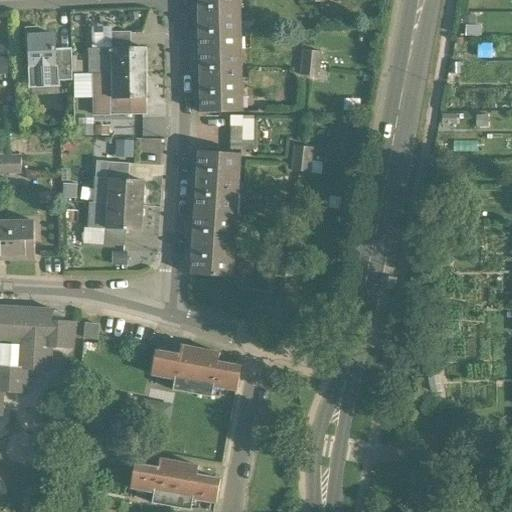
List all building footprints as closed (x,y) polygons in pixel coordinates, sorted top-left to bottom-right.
[(239,0),(198,0),(200,53),(240,52),(239,0)] [(53,38),(38,38),(38,35),(32,30),(31,32),(28,32),(28,31),(25,32),(25,40),(27,40),(29,69),(30,84),(56,83),(55,74),(54,74),(54,53),(53,38)] [(132,51),(132,35),(110,35),(110,52),(113,52),(113,51),(132,51)] [(146,75),(145,51),(132,51),(113,51),(113,52),(114,75),(146,75)] [(321,53),(303,51),(300,76),(318,78),(321,53)] [(71,52),(54,53),(54,74),(55,74),(72,73),(71,52)] [(240,52),(200,53),(201,114),(242,113),(240,52)] [(72,73),(55,74),(56,83),(72,83),(72,73)] [(146,100),(146,75),(114,75),(109,75),(103,75),(103,100),(108,100),(131,100),(146,100)] [(132,115),(131,100),(108,100),(108,116),(132,115)] [(232,118),(231,151),(253,151),(254,119),(232,118)] [(313,150),(295,148),(292,173),(310,175),(313,150)] [(239,156),(199,154),(195,215),(236,217),(239,156)] [(22,158),(0,158),(0,175),(22,176),(22,158)] [(128,165),(107,164),(106,181),(110,181),(110,180),(127,181),(128,165)] [(127,181),(110,180),(110,181),(108,205),(140,207),(141,182),(127,181)] [(108,205),(90,204),(89,228),(104,229),(104,227),(108,228),(107,229),(125,231),(138,231),(140,207),(108,205)] [(236,217),(195,215),(191,276),(232,279),(236,217)] [(33,224),(0,224),(0,260),(34,260),(33,224)] [(125,231),(107,229),(108,228),(104,227),(104,229),(103,245),(124,246),(125,231)] [(294,280),(297,256),(280,254),(276,278),(294,280)] [(52,312),(15,309),(14,313),(0,312),(0,419),(3,395),(25,396),(27,371),(49,373),(51,350),(73,352),(76,325),(52,323),(52,312)] [(198,352),(180,348),(178,358),(156,354),(152,376),(174,381),(172,392),(191,396),(198,352)] [(217,355),(198,352),(191,396),(209,399),(211,387),(236,391),(240,369),(216,364),(217,355)] [(136,400),(118,396),(113,421),(131,424),(136,400)] [(179,465),(160,462),(158,470),(135,466),(131,489),(153,494),(151,506),(170,509),(179,465)] [(198,468),(179,465),(170,509),(184,511),(189,511),(191,500),(215,504),(220,482),(196,477),(198,468)]
